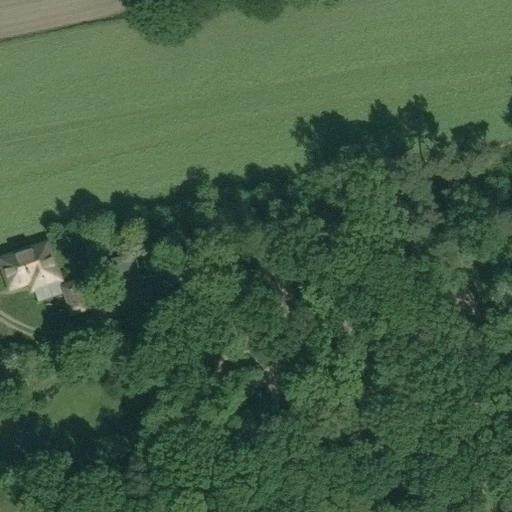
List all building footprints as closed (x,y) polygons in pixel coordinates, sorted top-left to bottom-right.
[(30,284),(32,290),(60,281),(47,246),(0,262),(0,265),(9,291),(30,284)] [(185,268),(190,280),(228,265),(223,253),(185,268)] [(115,275),(138,270),(134,254),(111,260),(115,275)] [(127,290),(150,287),(148,272),(125,275),(127,290)] [(75,285),(63,289),(72,315),(84,311),(75,285)] [(126,352),(111,356),(117,377),(132,373),(126,352)]
